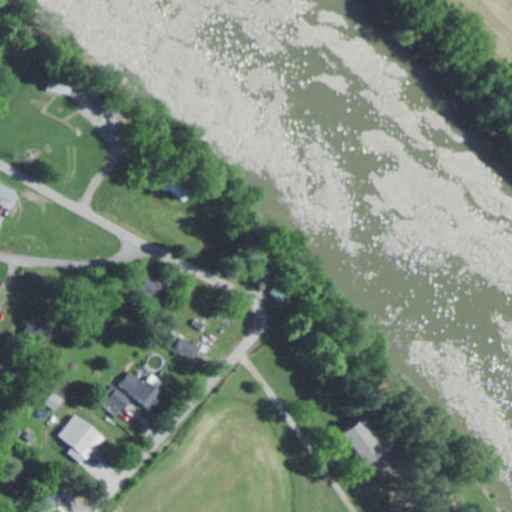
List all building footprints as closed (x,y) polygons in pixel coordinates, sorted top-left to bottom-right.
[(92,99),(78,88),(71,96),(85,107),(92,99)] [(0,196),(13,204),(19,193),(0,182),(0,196)] [(263,263),(268,257),(264,253),(247,272),(261,284),(273,272),(263,263)] [(176,350),(196,361),(203,349),(184,337),(176,350)] [(103,403),(118,416),(132,399),(117,387),(103,403)] [(57,412),(66,399),(55,391),(46,404),(57,412)] [(61,434),(88,459),(106,438),(80,413),(61,434)] [(385,449),(374,435),(378,431),(365,414),(341,434),(366,465),(385,449)] [(40,504),(48,511),(55,511),(70,495),(58,483),(40,504)]
